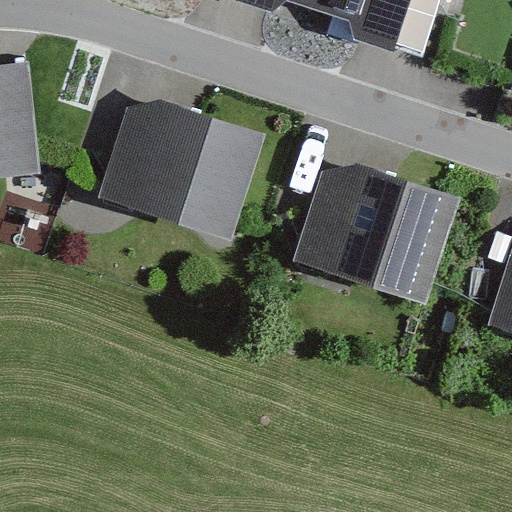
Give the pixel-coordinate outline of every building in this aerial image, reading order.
[(323,0),(239,0),(273,13),(286,0),(291,0),(320,9),(323,0)] [(323,0),(320,9),(347,17),(353,38),(394,52),(396,47),(411,0),(323,0)] [(440,0),(411,0),(396,47),(423,56),(440,0)] [(0,63),(0,177),(42,172),(28,61),(0,63)] [(164,99),(129,109),(99,199),(230,238),(268,133),(164,99)] [(361,164),(324,171),(297,262),(426,302),(460,196),(361,164)] [(511,255),(489,325),(511,331),(511,255)]
